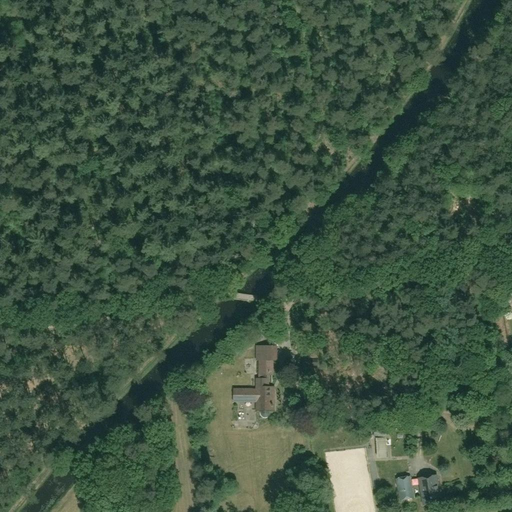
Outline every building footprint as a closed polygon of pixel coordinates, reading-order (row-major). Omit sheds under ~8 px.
[(464,224),(454,224),(455,249),(466,248),(464,224)] [(234,402),(256,402),(256,410),(261,410),(261,414),(261,416),(263,417),(265,418),(267,417),(269,416),(269,414),(269,410),(274,410),(274,388),(269,388),(269,375),(272,375),(272,360),(277,360),(277,347),(259,347),(259,380),(256,380),(256,390),(234,390),(234,402)] [(377,437),(385,437),(385,433),(391,433),(390,418),(373,419),(374,438),(377,437)] [(387,457),(385,437),(377,437),(378,458),(387,457)] [(396,479),(400,501),(414,498),(410,476),(396,479)] [(423,505),(441,502),(436,476),(419,479),(423,505)]
